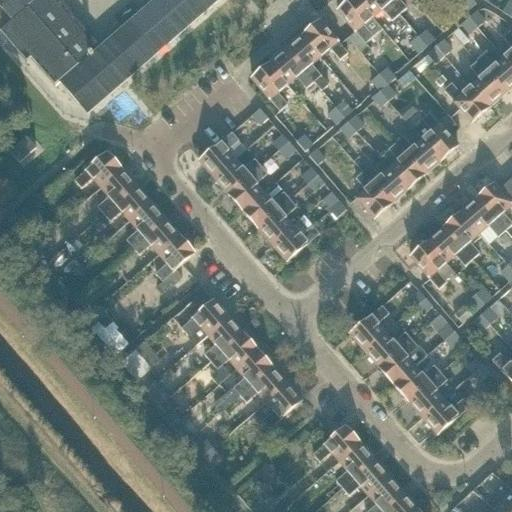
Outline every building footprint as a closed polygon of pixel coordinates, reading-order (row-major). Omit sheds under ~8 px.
[(0,0),(0,6),(13,22),(1,32),(28,64),(33,60),(57,88),(61,84),(88,115),(221,0),(157,0),(101,50),(57,0),(0,0)] [(365,58),(372,52),(366,45),(384,31),(374,19),(357,0),(352,0),(338,12),(357,34),(349,40),(365,58)] [(394,22),(401,16),(386,0),(357,0),(374,19),(384,11),(394,22)] [(398,0),(386,0),(401,16),(408,10),(398,0)] [(467,13),(475,6),(469,0),(462,0),(458,3),(467,13)] [(511,19),(511,17),(511,4),(509,3),(503,14),(511,19)] [(451,27),(463,17),(458,11),(445,20),(451,27)] [(470,21),(479,30),(486,23),(478,13),(470,21)] [(471,37),(479,30),(470,21),(463,27),(471,37)] [(348,39),(340,45),(321,22),(303,37),(321,59),(331,51),(343,66),(359,52),(348,39)] [(418,38),(427,48),(435,41),(427,31),(418,38)] [(312,67),(321,59),(303,37),(286,51),(320,92),(326,86),(320,79),(322,78),(312,67)] [(420,54),(427,48),(418,38),(411,45),(420,54)] [(437,50),(445,59),(453,53),(445,43),(437,50)] [(438,66),(445,59),(437,50),(429,56),(438,66)] [(313,98),(320,92),(286,51),(269,66),(287,87),(297,79),(313,98)] [(511,67),(504,59),(495,67),(485,55),(478,62),(507,94),(511,89),(511,67)] [(490,109),(507,94),(478,62),(471,68),(481,79),(471,88),(490,109)] [(278,95),(287,87),(269,66),(252,80),(270,102),(280,113),(288,107),(278,95)] [(380,78),(389,87),(390,87),(389,86),(396,80),(388,70),(380,78)] [(381,94),(389,87),(380,78),(373,84),(381,94)] [(471,88),(461,97),(451,85),(444,91),(473,124),(490,109),(471,88)] [(381,94),(389,103),(398,96),(390,87),(389,87),(381,94)] [(382,109),(389,103),(381,94),(374,100),(382,109)] [(336,110),(345,120),(353,113),(344,103),(336,110)] [(262,127),(269,120),(261,110),(253,117),(262,127)] [(337,126),(345,120),(336,110),(328,117),(337,126)] [(442,162),(459,147),(430,115),(423,121),(433,133),(424,141),(442,162)] [(317,137),(332,125),(326,117),(310,129),(317,137)] [(348,125),(357,135),(365,128),(357,118),(348,125)] [(349,141),(357,135),(348,125),(341,131),(349,141)] [(228,153),(239,142),(233,135),(200,163),(215,180),(236,162),(228,153)] [(313,146),(308,140),(305,136),(297,143),(305,153),(313,146)] [(279,153),(289,144),(283,137),(273,146),(279,153)] [(424,141),(414,149),(404,137),(397,144),(425,176),(442,162),(424,141)] [(37,150),(28,139),(28,138),(10,153),(20,165),(37,150)] [(333,170),(344,161),(328,142),(309,158),(318,168),(326,161),(333,170)] [(289,144),(279,153),(286,161),(296,152),(289,144)] [(408,191),(425,176),(397,144),(389,151),(399,162),(390,170),(408,191)] [(102,190),(123,171),(108,154),(75,182),(82,190),(94,181),(102,190)] [(230,196),(262,169),(255,161),(244,171),(236,162),(215,180),(230,196)] [(390,170),(381,179),(371,167),(363,173),(392,206),(408,191),(390,170)] [(257,186),(268,176),(262,169),(230,196),(244,213),(265,195),(257,186)] [(308,186),(318,177),(312,170),(301,179),(308,186)] [(104,216),(137,188),(123,171),(102,190),(109,199),(98,209),(104,216)] [(375,221),(392,206),(363,173),(356,180),(366,191),(356,200),(375,221)] [(318,177),(308,186),(315,194),(325,185),(318,177)] [(511,207),(511,183),(511,182),(500,191),(495,185),(478,200),(506,233),(511,227),(511,225),(503,215),(511,207)] [(130,223),(152,204),(137,188),(104,216),(111,223),(122,214),(130,223)] [(258,230),(291,202),(284,195),(273,205),(265,195),(244,213),(258,230)] [(499,239),(506,233),(478,200),(461,215),(480,236),(489,227),(499,239)] [(286,219),(297,209),(291,202),(258,230),(273,246),(294,229),(286,219)] [(134,250),(166,221),(152,204),(130,223),(138,233),(127,242),(134,250)] [(337,220),(348,212),(341,204),(331,213),(333,215),(337,220)] [(288,263),(337,220),(333,215),(315,231),(305,219),(294,229),(273,246),(288,263)] [(470,245),(480,236),(461,215),(444,230),(473,262),(480,256),(470,245)] [(159,257),(181,238),(166,221),(134,250),(140,257),(151,247),(159,257)] [(466,268),(473,262),(444,230),(428,244),(446,265),(456,257),(466,268)] [(27,254),(36,246),(30,238),(20,247),(27,254)] [(196,255),(192,251),(181,238),(159,257),(167,266),(156,275),(163,283),(196,255)] [(437,274),(446,265),(428,244),(411,259),(440,291),(447,285),(437,274)] [(36,246),(27,254),(34,263),(44,254),(36,246)] [(508,284),(511,280),(511,272),(508,267),(500,274),(508,284)] [(51,291),(61,283),(54,276),(45,284),(51,291)] [(416,309),(426,300),(408,280),(389,296),(401,309),(410,301),(416,309)] [(61,283),(51,291),(59,299),(68,291),(61,283)] [(474,297),(483,307),(490,300),(482,290),(474,297)] [(475,314),(483,307),(474,297),(467,304),(475,314)] [(423,316),(433,308),(426,300),(416,309),(423,316)] [(208,338),(230,319),(215,302),(182,330),(189,338),(200,329),(208,338)] [(85,321),(95,312),(88,305),(78,313),(85,321)] [(377,325),(389,315),(383,308),(351,336),(365,353),(386,335),(377,325)] [(482,318),(491,327),(498,320),(490,311),(482,318)] [(95,312),(85,321),(92,329),(101,320),(95,312)] [(116,356),(129,345),(117,331),(119,330),(107,316),(92,329),(116,356)] [(483,334),(491,327),(482,318),(474,324),(483,334)] [(212,364),(244,336),(230,319),(208,338),(216,347),(205,357),(212,364)] [(445,342),(455,334),(448,325),(438,334),(445,342)] [(380,369),(412,341),(406,334),(395,345),(386,335),(365,353),(380,369)] [(455,334),(445,342),(452,349),(461,341),(455,334)] [(237,371),(259,353),(244,336),(212,364),(218,372),(229,362),(237,371)] [(418,348),(412,341),(380,369),(394,386),(415,368),(428,357),(420,347),(418,348)] [(138,382),(161,362),(145,344),(122,363),(138,382)] [(241,398),(274,369),(259,353),(237,371),(246,381),(235,390),(241,398)] [(511,365),(510,367),(499,356),(493,362),(511,383),(511,365)] [(475,376),(484,367),(477,359),(468,368),(475,376)] [(484,367),(475,376),(481,383),(491,375),(484,367)] [(409,403),(441,375),(435,368),(423,378),(415,368),(394,386),(409,403)] [(266,405),(288,386),(274,369),(241,398),(228,409),(231,413),(244,402),(247,405),(258,395),(266,405)] [(146,392),(156,383),(149,375),(139,384),(146,392)] [(435,392),(447,381),(441,375),(409,403),(423,420),(444,402),(435,392)] [(156,383),(146,392),(153,399),(163,391),(156,383)] [(270,431),(303,403),(288,386),(266,405),(274,414),(263,424),(270,431)] [(438,436),(471,408),(464,401),(453,412),(444,402),(423,420),(438,436)] [(170,430),(180,421),(173,413),(163,421),(170,430)] [(180,421),(170,430),(177,437),(187,429),(180,421)] [(361,445),(350,432),(346,428),(334,439),(313,457),(320,465),(332,455),(339,464),(361,445)] [(205,458),(214,450),(208,442),(198,451),(205,458)] [(376,462),(372,458),(361,445),(339,464),(347,473),(336,483),(343,491),(376,462)] [(214,450),(205,458),(212,466),(221,458),(214,450)] [(390,479),(390,478),(376,462),(343,491),(349,498),(360,488),(369,498),(390,479)] [(385,511),(405,495),(401,491),(390,479),(369,498),(377,507),(370,511),(385,511)] [(497,511),(511,511),(511,492),(496,510),(497,511)] [(419,511),(408,499),(405,495),(385,511),(419,511)]
